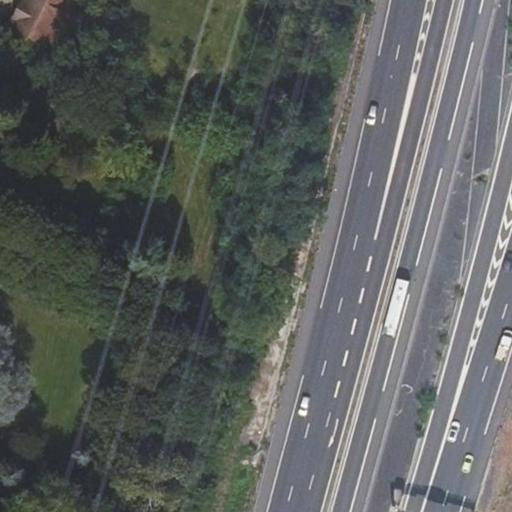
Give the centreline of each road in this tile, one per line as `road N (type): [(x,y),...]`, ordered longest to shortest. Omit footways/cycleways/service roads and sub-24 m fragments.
road 1 (motorway): [(340,511),(472,0)]
road 2 (motorway): [(418,511),(511,158)]
road 3 (motorway): [(362,234),(288,511)]
road 4 (motorway): [(445,0),(413,124),(362,234)]
road 5 (motorway): [(407,0),(362,234)]
road 6 (motorway): [(438,511),(511,289)]
